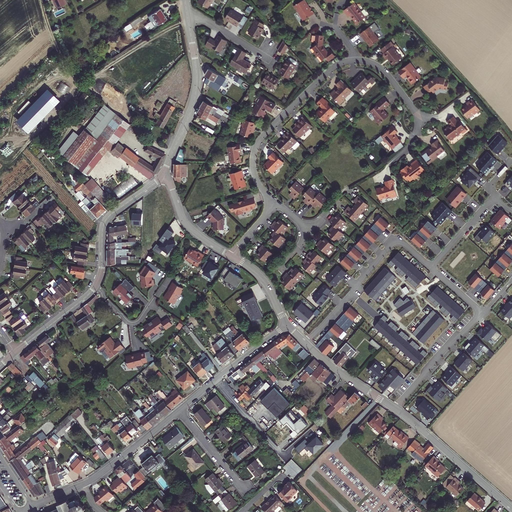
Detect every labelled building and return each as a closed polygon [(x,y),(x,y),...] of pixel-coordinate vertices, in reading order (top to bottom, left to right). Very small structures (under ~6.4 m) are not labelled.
[(199,0),(198,2),(208,8),(212,0),(199,0)] [(298,12),(303,20),(314,14),(310,7),(309,8),(307,5),(307,4),(304,0),(303,0),(294,6),(298,12)] [(357,24),(366,17),(361,10),(360,10),(357,7),(358,7),(354,2),(344,11),(348,17),(351,15),(353,18),(357,24)] [(155,27),(167,19),(160,8),(148,16),(155,27)] [(225,19),(237,27),(243,17),(231,9),(225,19)] [(249,34),(258,39),(264,29),(262,28),(264,24),(256,19),(253,23),(255,24),(249,34)] [(126,30),(135,24),(133,21),(130,23),(124,27),(126,30)] [(364,38),(370,46),(379,40),(374,33),(379,29),(375,23),(360,34),(364,39),(364,38)] [(322,46),(324,35),(317,34),(315,44),(314,45),(314,46),(312,48),(315,51),(314,52),(317,57),(319,56),(322,61),(326,58),(328,61),(335,56),(330,50),(328,52),(322,46)] [(205,46),(211,49),(212,47),(220,52),(227,41),(219,36),(215,42),(210,38),(205,46)] [(277,50),(284,54),(288,47),(284,41),(277,50)] [(393,65),(402,58),(393,46),(394,46),(391,41),(381,49),(384,53),(382,54),(386,59),(388,58),(393,65)] [(239,48),(230,64),(246,74),(251,65),(245,61),(242,59),(246,53),(239,48)] [(281,69),(279,73),(288,79),(296,66),(295,65),(297,63),(297,61),(291,58),(290,58),(288,61),(287,60),(282,69),(281,69)] [(410,63),(398,72),(403,78),(406,76),(408,79),(412,84),(421,77),(410,63)] [(226,79),(209,69),(205,76),(207,77),(204,82),(218,91),(222,86),(224,88),(227,83),(225,81),(226,79)] [(262,82),(273,89),(279,80),(267,73),(262,82)] [(351,84),(361,94),(363,94),(368,89),(365,87),(370,82),(371,84),(375,80),(370,75),(367,78),(361,73),(356,78),(357,78),(351,84)] [(439,88),(447,89),(448,83),(445,82),(445,79),(436,77),(424,87),(428,92),(429,91),(430,92),(432,90),(433,92),(439,88)] [(352,91),(341,80),(336,85),(339,88),(338,88),(336,90),(335,90),(330,94),(340,104),(345,99),(344,98),(352,91)] [(57,88),(66,94),(70,86),(61,81),(57,88)] [(29,132),(56,104),(43,92),(17,120),(29,132)] [(85,103),(90,97),(84,92),(79,98),(85,103)] [(252,112),(263,118),(266,113),(265,112),(266,109),(271,112),(276,105),(260,96),(256,102),(257,103),(252,112)] [(201,108),(227,123),(229,120),(227,119),(222,115),(224,113),(224,111),(218,108),(217,109),(210,104),(213,101),(207,97),(200,107),(201,108)] [(322,97),(317,103),(322,108),(320,111),(319,110),(316,113),(325,122),(329,118),(332,120),(338,114),(329,105),(330,104),(325,99),(325,100),(322,97)] [(376,106),(370,111),(376,118),(374,119),(379,124),(389,116),(385,111),(384,112),(382,110),(390,104),(384,97),(378,102),(379,103),(376,106)] [(161,113),(169,117),(177,103),(169,99),(161,113)] [(461,109),(467,118),(473,114),(474,114),(480,110),(472,99),(466,103),(467,104),(461,109)] [(63,156),(87,175),(107,149),(109,151),(128,127),(130,124),(104,104),(79,136),(63,156)] [(197,114),(206,120),(208,117),(225,127),(227,123),(201,108),(197,114)] [(163,128),(169,117),(161,113),(160,115),(156,113),(157,111),(155,110),(154,111),(156,112),(153,116),(158,119),(155,124),(163,128)] [(457,121),(453,116),(447,121),(451,126),(449,128),(448,127),(443,130),(446,134),(445,136),(448,140),(449,138),(450,140),(460,133),(459,132),(461,131),(462,133),(467,130),(459,121),(458,122),(457,121)] [(296,126),(292,130),(300,137),(306,132),(312,126),(303,117),(297,123),(298,124),(296,126)] [(241,135),(250,137),(253,130),(254,130),(256,123),(244,119),(242,126),(243,127),(241,135)] [(130,124),(128,127),(140,136),(142,133),(130,124)] [(398,132),(393,126),(388,130),(385,134),(382,136),(381,135),(375,140),(379,144),(383,140),(385,142),(387,142),(393,149),(401,141),(397,136),(396,137),(394,134),(398,132)] [(79,136),(73,131),(57,151),(63,156),(79,136)] [(300,144),(288,131),(283,136),(284,138),(282,140),(281,139),(276,144),(284,152),(288,148),(289,149),(292,147),(295,150),(300,144)] [(489,146),(498,154),(501,150),(501,149),(507,142),(499,135),(489,146)] [(421,154),(429,164),(438,157),(437,156),(445,151),(438,143),(439,142),(437,140),(431,144),(432,147),(430,149),(429,148),(421,154)] [(147,145),(144,150),(152,155),(150,157),(156,161),(152,166),(139,158),(134,154),(134,155),(125,149),(117,142),(110,151),(118,157),(119,155),(149,179),(154,175),(165,154),(147,145)] [(230,163),(241,162),(240,156),(239,152),(241,152),(240,145),(234,145),(234,146),(229,147),(230,163)] [(126,147),(125,149),(134,155),(134,154),(126,147)] [(175,181),(180,182),(181,164),(183,164),(184,150),(180,149),(174,164),(174,177),(175,181)] [(268,169),(272,173),(278,167),(283,162),(273,152),(268,157),(271,160),(268,162),(268,161),(263,165),(267,169),(268,169)] [(497,161),(487,152),(480,160),(481,161),(476,166),(486,175),(491,169),(490,168),(497,161)] [(425,170),(417,159),(411,164),(413,166),(409,168),(409,167),(408,168),(408,167),(407,166),(401,170),(402,171),(400,172),(406,180),(408,178),(409,177),(413,177),(413,178),(414,179),(419,175),(418,174),(425,170)] [(482,177),(471,167),(468,171),(469,172),(462,180),(470,187),(477,179),(479,181),(482,177)] [(244,177),(242,170),(230,174),(232,181),(233,182),(235,189),(246,186),(244,179),(243,180),(242,177),(244,177)] [(121,196),(138,183),(133,175),(115,188),(121,196)] [(90,180),(84,184),(105,208),(112,201),(91,178),(90,180)] [(376,189),(379,199),(390,196),(391,198),(397,196),(394,185),(395,184),(394,180),(393,181),(392,179),(385,181),(386,186),(382,188),(381,187),(376,189)] [(81,188),(87,195),(91,200),(90,202),(101,214),(106,209),(105,208),(84,184),(82,181),(81,180),(74,186),(73,187),(77,192),(79,190),(81,188)] [(291,196),(295,199),(304,188),(296,181),(289,189),(292,192),(294,194),(291,196)] [(309,205),(310,203),(318,194),(310,187),(303,195),(306,198),(308,200),(305,202),(309,205)] [(466,193),(459,187),(456,190),(455,190),(452,194),(447,200),(455,207),(456,205),(456,206),(459,202),(466,193)] [(18,190),(11,197),(14,200),(21,193),(18,190)] [(93,220),(101,214),(90,202),(86,197),(85,198),(79,190),(77,192),(83,199),(82,200),(89,209),(86,212),(93,220)] [(327,199),(319,192),(318,194),(310,203),(313,206),(316,203),(317,205),(320,207),(327,199)] [(17,205),(20,208),(28,201),(22,193),(12,201),(15,205),(16,204),(17,205)] [(354,206),(362,213),(369,205),(358,196),(355,199),(358,201),(356,203),(354,206)] [(257,205),(254,198),(229,205),(230,208),(230,209),(231,209),(231,212),(235,211),(236,214),(238,215),(242,214),(243,212),(243,211),(245,211),(246,212),(251,210),(250,209),(255,208),(255,206),(257,205)] [(78,203),(86,212),(89,209),(82,200),(81,200),(78,203)] [(28,201),(20,208),(22,211),(23,213),(25,217),(35,208),(28,201)] [(45,213),(53,223),(61,216),(57,211),(60,208),(55,202),(48,209),(47,211),(45,213)] [(452,211),(442,202),(435,211),(436,212),(432,216),(441,224),(452,211)] [(362,213),(354,206),(351,209),(350,211),(347,208),(344,211),(355,221),(362,213)] [(213,221),(214,222),(214,224),(213,224),(213,230),(219,230),(223,230),(224,225),(224,220),(224,218),(220,215),(221,215),(218,211),(217,212),(215,209),(207,216),(213,222),(213,221)] [(495,216),(491,221),(499,228),(505,221),(509,224),(511,220),(511,219),(501,210),(497,215),(496,217),(495,216)] [(134,224),(144,224),(144,212),(134,212),(134,224)] [(53,223),(45,213),(42,215),(41,216),(40,215),(36,219),(41,225),(44,222),(48,227),(53,223)] [(332,218),(329,221),(333,225),(334,225),(339,230),(340,230),(346,222),(337,215),(335,218),(333,219),(332,218)] [(389,224),(381,217),(373,226),(380,233),(383,230),(384,231),(389,224)] [(36,219),(33,221),(39,227),(41,225),(36,219)] [(276,230),(281,235),(282,235),(288,227),(280,220),(277,223),(275,224),(274,223),(271,226),(275,230),(276,230)] [(436,227),(429,220),(420,230),(427,237),(428,238),(434,231),(433,230),(436,227)] [(129,237),(126,224),(119,225),(119,229),(121,229),(122,235),(123,238),(127,237),(129,237)] [(119,225),(114,226),(115,236),(116,236),(122,235),(121,229),(119,229),(119,225)] [(331,231),(328,234),(337,242),(344,234),(340,230),(339,230),(334,225),(333,225),(331,228),(333,230),(331,231)] [(24,231),(21,233),(29,243),(35,238),(31,234),(34,232),(28,226),(24,229),(25,230),(24,231)] [(107,231),(107,235),(113,235),(113,236),(115,236),(114,226),(109,227),(107,231)] [(380,233),(373,226),(365,235),(372,242),(373,243),(379,236),(378,235),(380,233)] [(495,232),(487,226),(482,231),(481,230),(474,238),(479,242),(482,238),(486,242),(495,232)] [(157,244),(153,249),(160,254),(163,249),(168,253),(169,252),(169,253),(173,248),(172,247),(176,243),(170,238),(174,232),(168,228),(160,240),(163,242),(160,247),(157,244)] [(273,236),(270,240),(279,247),(286,239),(282,235),(281,235),(276,230),(275,230),(273,233),(275,235),(273,236)] [(427,237),(420,230),(411,240),(420,248),(426,241),(425,240),(427,237)] [(17,236),(13,240),(18,246),(23,251),(25,248),(24,247),(29,243),(21,233),(18,236),(17,237),(17,236)] [(372,242),(365,235),(357,244),(364,251),(365,252),(371,245),(370,244),(372,242)] [(319,241),(316,244),(327,254),(334,246),(325,238),(323,241),(321,243),(319,241)] [(107,243),(107,250),(116,249),(122,249),(122,245),(126,245),(126,244),(130,244),(130,242),(128,242),(124,242),(120,242),(117,242),(116,242),(114,242),(107,243)] [(74,252),(86,254),(87,251),(87,249),(88,249),(89,244),(81,243),(80,246),(75,246),(74,252)] [(364,251),(357,244),(348,253),(356,260),(357,261),(363,254),(362,254),(364,251)] [(257,254),(266,262),(273,254),(263,245),(260,248),(262,249),(260,251),(257,254)] [(198,266),(204,255),(198,251),(197,253),(190,248),(185,257),(185,259),(198,266)] [(322,257),(314,250),(312,253),(311,255),(309,253),(306,256),(307,257),(316,265),(322,257)] [(511,254),(507,250),(499,259),(506,266),(507,267),(511,261),(511,254)] [(74,252),(73,259),(78,260),(78,264),(84,265),(85,265),(86,260),(85,259),(85,258),(86,254),(74,252)] [(426,276),(398,252),(388,264),(392,267),(395,264),(398,267),(395,270),(403,277),(406,273),(409,276),(406,279),(416,288),(426,276)] [(356,260),(348,253),(340,262),(349,270),(355,264),(354,263),(356,260)] [(14,263),(13,266),(26,268),(27,262),(21,261),(22,257),(14,256),(13,261),(14,261),(14,263)] [(107,257),(107,265),(116,264),(116,263),(118,263),(118,260),(129,260),(129,256),(119,256),(116,256),(107,257)] [(310,273),(317,266),(316,265),(307,257),(304,260),(306,262),(305,264),(302,266),(310,273)] [(503,269),(506,266),(499,259),(490,269),(499,277),(504,270),(503,269)] [(219,269),(209,263),(202,274),(212,280),(219,269)] [(75,277),(83,278),(84,273),(83,272),(83,271),(84,267),(71,265),(70,272),(76,273),(75,277)] [(346,273),(338,265),(326,279),(334,286),(346,273)] [(12,271),(11,277),(19,278),(19,274),(25,275),(25,270),(30,271),(30,269),(26,268),(13,266),(13,270),(13,272),(12,271)] [(155,272),(146,266),(140,274),(141,274),(141,275),(142,282),(141,282),(143,288),(155,285),(153,280),(152,280),(152,277),(155,272)] [(226,267),(221,273),(226,277),(224,279),(228,282),(229,282),(237,288),(243,279),(234,274),(235,273),(234,273),(226,267)] [(396,277),(385,267),(364,291),(376,301),(396,277)] [(288,273),(297,282),(304,275),(296,268),(294,270),(292,272),(290,270),(288,273)] [(281,282),(290,290),(297,282),(288,273),(287,272),(284,276),(286,277),(284,279),(281,282)] [(485,282),(476,273),(468,282),(475,288),(476,287),(479,289),(485,282)] [(129,292),(134,287),(126,278),(123,281),(124,281),(121,284),(121,283),(113,291),(118,295),(119,295),(127,303),(134,297),(131,294),(130,294),(129,292)] [(63,295),(66,292),(58,284),(55,280),(53,282),(54,282),(51,284),(52,285),(51,286),(56,291),(55,293),(54,294),(59,300),(62,297),(61,296),(63,295)] [(71,289),(74,287),(68,280),(66,283),(63,280),(58,284),(66,292),(69,290),(70,289),(71,289)] [(183,288),(173,282),(169,289),(170,289),(168,293),(167,292),(164,298),(174,304),(177,299),(177,298),(179,295),(180,295),(182,292),(182,291),(183,288)] [(495,290),(485,282),(479,289),(481,292),(481,293),(487,299),(495,290)] [(331,290),(325,284),(313,298),(321,305),(328,297),(326,295),(331,290)] [(51,291),(54,294),(55,293),(48,285),(47,286),(51,291)] [(465,311),(437,286),(427,298),(437,307),(440,303),(443,306),(440,309),(448,316),(451,313),(454,315),(451,319),(455,322),(465,311)] [(252,322),(263,317),(255,300),(257,299),(253,292),(241,298),(252,322)] [(56,302),(59,300),(54,294),(53,295),(51,296),(48,293),(44,297),(51,305),(54,303),(55,302),(56,302)] [(73,314),(70,316),(75,324),(77,322),(82,329),(95,321),(90,314),(93,312),(89,307),(98,297),(99,297),(96,295),(92,299),(87,304),(84,306),(81,308),(87,316),(78,322),(73,314)] [(0,309),(0,310),(3,314),(9,310),(7,307),(11,304),(9,300),(12,297),(11,296),(7,298),(0,303),(0,308),(0,309)] [(48,308),(51,305),(44,297),(39,301),(42,304),(39,307),(45,313),(48,310),(47,309),(48,308)] [(402,316),(416,307),(411,299),(410,300),(407,297),(404,301),(400,298),(394,305),(398,308),(397,308),(402,316)] [(511,298),(508,303),(508,304),(506,307),(505,306),(501,311),(510,319),(511,315),(511,298)] [(314,314),(301,303),(294,312),(306,322),(314,314)] [(345,322),(350,327),(354,322),(353,321),(359,314),(350,307),(344,313),(349,317),(345,322)] [(445,320),(433,310),(412,333),(424,343),(445,320)] [(10,323),(13,326),(23,319),(26,317),(22,311),(14,317),(12,314),(6,319),(9,323),(10,322),(10,323)] [(379,322),(374,326),(417,365),(428,353),(424,350),(421,353),(417,350),(420,347),(413,340),(410,344),(407,341),(410,337),(402,331),(399,334),(396,331),(399,328),(392,321),(389,325),(385,322),(388,319),(384,315),(383,317),(379,322)] [(173,324),(169,318),(162,321),(159,316),(153,320),(149,322),(150,322),(144,326),(146,328),(143,330),(147,335),(149,334),(152,337),(158,334),(157,332),(165,327),(166,328),(173,324)] [(23,319),(13,326),(15,330),(16,331),(15,331),(18,336),(26,330),(23,327),(27,325),(23,319)] [(330,330),(334,334),(338,338),(344,331),(345,332),(350,327),(345,322),(340,327),(335,323),(330,330)] [(501,335),(488,324),(484,329),(483,327),(478,333),(487,341),(491,337),(496,342),(501,335)] [(183,328),(188,334),(192,332),(186,325),(183,328)] [(233,342),(240,350),(245,346),(230,328),(228,325),(226,326),(228,330),(227,330),(228,330),(235,340),(233,342)] [(245,346),(250,342),(243,333),(241,335),(238,331),(238,332),(233,326),(230,328),(245,346)] [(224,333),(232,342),(233,342),(235,340),(228,330),(226,331),(224,333)] [(324,336),(329,340),(334,334),(330,330),(324,336)] [(52,339),(49,334),(38,343),(43,350),(42,350),(48,357),(49,356),(54,352),(47,343),(52,339)] [(64,334),(60,336),(67,348),(71,345),(64,334)] [(283,336),(274,342),(278,348),(287,342),(293,348),(295,351),(301,345),(289,334),(288,335),(283,336)] [(119,350),(123,346),(119,341),(115,345),(109,338),(105,341),(104,340),(100,343),(101,344),(97,347),(101,352),(105,349),(111,358),(119,351),(119,350)] [(239,351),(232,342),(228,346),(221,338),(216,343),(229,359),(239,351)] [(489,350),(476,338),(471,344),(469,342),(464,348),(474,357),(481,349),(486,353),(489,350)] [(376,342),(372,339),(370,342),(378,349),(381,346),(376,342)] [(334,346),(327,340),(319,349),(326,355),(334,346)] [(278,348),(274,342),(263,351),(267,356),(270,354),(274,359),(279,356),(278,355),(282,352),(278,348)] [(341,354),(334,362),(340,366),(348,357),(350,358),(356,352),(346,342),(338,351),(341,354)] [(220,366),(229,359),(216,343),(212,346),(218,353),(216,355),(217,356),(214,358),(220,366)] [(31,349),(35,354),(44,365),(49,360),(36,345),(31,349)] [(31,349),(21,357),(23,360),(27,365),(30,362),(28,360),(33,356),(35,354),(31,349)] [(311,355),(304,349),(299,354),(306,360),(311,355)] [(267,356),(263,351),(252,359),(256,364),(261,369),(265,373),(265,372),(271,378),(270,378),(274,382),(277,379),(269,370),(268,371),(259,362),(267,356)] [(132,355),(126,357),(129,367),(136,366),(139,369),(142,367),(142,365),(144,364),(143,363),(148,361),(145,352),(133,356),(132,355)] [(210,367),(213,365),(204,353),(202,354),(203,356),(199,360),(208,371),(211,368),(210,367)] [(463,371),(473,360),(464,353),(461,356),(461,357),(459,359),(455,363),(463,371)] [(256,364),(252,359),(240,368),(228,377),(232,383),(236,380),(234,377),(238,373),(241,377),(245,375),(244,373),(251,367),(256,373),(261,369),(256,364)] [(300,378),(304,382),(309,377),(312,373),(313,373),(316,369),(320,364),(314,359),(307,366),(307,372),(300,378)] [(201,377),(208,371),(199,360),(196,363),(196,362),(192,365),(201,377)] [(372,379),(376,383),(386,372),(375,362),(368,370),(375,376),(372,379)] [(12,363),(7,367),(12,372),(16,367),(13,364),(12,363)] [(318,377),(327,385),(335,375),(331,372),(321,364),(320,364),(316,369),(313,373),(318,377)] [(16,367),(12,372),(17,377),(22,373),(19,370),(16,367)] [(460,375),(452,367),(448,371),(449,372),(447,374),(446,373),(442,378),(451,385),(454,381),(455,382),(458,378),(460,375)] [(181,376),(177,379),(185,389),(195,380),(188,371),(182,376),(181,376)] [(397,376),(392,371),(388,376),(389,378),(386,381),(385,380),(379,386),(385,391),(389,386),(393,391),(404,379),(399,375),(397,376)] [(34,372),(29,376),(28,374),(25,377),(29,381),(30,381),(31,382),(33,380),(37,383),(41,387),(44,384),(36,376),(37,375),(34,372)] [(312,373),(309,377),(315,382),(318,377),(313,373),(312,373)] [(44,384),(45,383),(37,375),(36,376),(44,384)] [(53,380),(52,378),(47,382),(52,387),(56,383),(53,380)] [(260,380),(248,392),(252,396),(259,390),(261,391),(264,388),(266,390),(270,386),(268,383),(267,385),(266,384),(265,385),(260,380)] [(105,389),(111,384),(108,381),(102,386),(105,389)] [(447,389),(438,381),(435,385),(433,388),(431,385),(426,390),(437,400),(441,396),(442,397),(445,394),(444,392),(447,389)] [(244,396),(248,400),(252,396),(248,392),(247,392),(247,391),(250,388),(247,385),(245,387),(243,384),(239,388),(242,391),(239,393),(237,395),(236,396),(240,401),(244,396)] [(3,391),(7,395),(12,389),(9,386),(3,391)] [(274,388),(261,401),(273,413),(273,412),(275,413),(274,414),(277,417),(291,404),(274,388)] [(289,397),(293,394),(287,388),(283,391),(289,397)] [(171,408),(184,398),(176,389),(175,390),(172,393),(172,394),(167,398),(162,392),(160,390),(157,392),(171,408)] [(336,397),(335,397),(331,394),(327,399),(330,402),(331,402),(333,404),(334,405),(331,408),(331,409),(326,414),(331,418),(338,411),(351,396),(347,393),(346,394),(342,390),(336,396),(336,397)] [(160,399),(157,402),(167,413),(171,409),(171,408),(157,392),(157,391),(155,393),(160,399)] [(351,396),(338,411),(340,413),(345,408),(346,408),(351,402),(353,405),(361,396),(355,392),(351,396)] [(152,405),(162,417),(167,413),(157,402),(151,394),(149,396),(154,402),(155,404),(152,405)] [(214,407),(218,412),(225,407),(216,396),(205,404),(210,410),(214,407)] [(429,404),(424,399),(420,400),(420,403),(417,408),(424,414),(423,414),(427,418),(429,416),(432,419),(439,411),(430,404),(429,404)] [(157,421),(162,417),(152,405),(150,408),(145,402),(143,403),(146,407),(157,421)] [(325,413),(326,414),(331,409),(331,408),(334,405),(333,404),(325,413)] [(142,412),(153,425),(157,421),(146,407),(144,409),(145,410),(142,412)] [(302,411),(307,416),(311,412),(306,407),(302,411)] [(75,419),(83,413),(79,408),(71,414),(75,419)] [(195,414),(204,426),(211,420),(202,408),(195,414)] [(5,412),(3,409),(0,411),(0,421),(4,418),(8,414),(10,411),(8,409),(6,411),(5,412)] [(135,419),(132,422),(137,428),(142,434),(153,425),(142,412),(140,409),(135,413),(143,423),(140,426),(135,419)] [(291,410),(280,420),(284,425),(288,422),(295,430),(299,433),(308,425),(301,417),(299,419),(291,410)] [(0,428),(1,428),(0,426),(0,425),(10,417),(10,416),(12,414),(10,411),(8,414),(4,418),(0,421),(0,428)] [(19,425),(26,420),(21,413),(13,419),(18,426),(19,425)] [(380,433),(387,425),(382,420),(380,418),(381,417),(378,413),(368,423),(373,428),(374,427),(380,433)] [(54,431),(60,437),(66,431),(65,430),(76,420),(75,419),(71,414),(54,431)] [(121,421),(133,435),(138,431),(131,423),(132,422),(127,416),(121,421)] [(0,428),(0,439),(6,435),(4,433),(10,429),(11,428),(11,426),(9,425),(11,424),(14,421),(12,419),(8,422),(5,425),(1,428),(0,428)] [(65,430),(66,431),(77,421),(76,420),(65,430)] [(120,433),(117,435),(124,444),(127,442),(127,441),(132,437),(121,422),(118,424),(117,424),(111,429),(115,433),(118,430),(120,433)] [(0,444),(4,450),(9,446),(7,443),(9,441),(23,430),(19,425),(18,426),(11,431),(6,435),(0,439),(0,444)] [(223,425),(215,431),(224,442),(231,436),(223,425)] [(393,426),(384,436),(388,439),(390,436),(395,441),(393,443),(396,446),(398,445),(401,448),(409,438),(405,435),(405,436),(393,426)] [(177,427),(162,439),(169,448),(184,436),(177,427)] [(102,446),(99,448),(106,457),(115,450),(108,441),(111,439),(108,435),(107,436),(105,433),(103,435),(102,434),(96,439),(102,446)] [(57,442),(60,438),(55,434),(51,437),(48,440),(55,446),(58,443),(57,442)] [(305,439),(295,448),(299,453),(305,448),(307,451),(310,449),(314,453),(324,444),(320,440),(321,439),(318,436),(310,444),(305,439)] [(13,452),(8,456),(10,461),(16,457),(18,460),(21,458),(38,444),(40,443),(41,442),(37,437),(28,444),(28,445),(15,455),(13,452)] [(422,461),(433,447),(428,443),(423,449),(419,445),(421,444),(415,439),(408,448),(413,453),(412,454),(415,456),(417,458),(415,461),(419,464),(422,461)] [(241,448),(241,447),(233,453),(233,454),(238,461),(253,448),(248,441),(243,445),(243,446),(241,448)] [(4,450),(8,456),(13,452),(12,451),(15,448),(13,444),(12,445),(9,446),(4,450)] [(103,460),(106,457),(99,448),(95,451),(103,460)] [(196,469),(204,463),(193,449),(185,456),(196,469)] [(70,466),(78,474),(82,470),(80,469),(87,462),(82,458),(80,455),(76,452),(71,459),(71,460),(73,463),(70,466)] [(165,460),(159,453),(155,457),(153,454),(142,463),(144,466),(140,470),(146,477),(151,473),(149,472),(159,463),(161,465),(165,461),(165,460)] [(434,456),(426,465),(431,470),(431,471),(438,477),(446,468),(441,464),(438,462),(439,461),(434,456)] [(16,457),(10,461),(18,472),(27,467),(29,470),(31,468),(34,466),(30,462),(26,465),(21,458),(18,460),(16,457)] [(47,463),(50,475),(54,474),(53,472),(57,471),(56,468),(54,460),(47,463)] [(255,460),(248,466),(258,478),(265,472),(255,460)] [(120,465),(114,471),(119,477),(125,483),(131,478),(120,465)] [(27,467),(18,472),(23,480),(31,474),(34,472),(31,468),(29,470),(27,467)] [(51,481),(53,486),(61,483),(59,480),(65,478),(64,476),(67,474),(64,470),(63,471),(60,471),(57,471),(53,472),(54,474),(50,475),(51,481)] [(217,479),(213,473),(205,479),(210,484),(215,491),(222,486),(223,486),(217,479)] [(31,474),(23,480),(29,489),(35,485),(34,484),(37,483),(31,474)] [(161,475),(156,478),(165,490),(169,487),(161,475)] [(451,475),(443,484),(446,487),(454,478),(451,475)] [(125,483),(119,477),(115,480),(113,483),(111,486),(116,493),(119,490),(120,491),(127,486),(125,483)] [(452,491),(458,496),(464,489),(458,483),(460,482),(455,477),(454,478),(446,487),(451,491),(452,491)] [(297,490),(288,480),(284,484),(285,486),(283,488),(281,488),(277,491),(286,501),(291,496),(291,495),(297,490)] [(43,494),(37,482),(37,483),(34,484),(35,485),(29,489),(35,497),(43,494)] [(215,491),(210,484),(205,484),(205,485),(207,489),(211,495),(215,491)] [(114,495),(106,486),(102,490),(99,492),(100,493),(94,498),(97,502),(100,505),(106,500),(107,501),(114,495)] [(222,486),(215,491),(218,495),(225,489),(222,486)] [(222,493),(213,500),(216,504),(219,502),(227,511),(229,509),(230,509),(237,503),(229,493),(229,494),(225,497),(222,493)] [(474,493),(468,500),(479,510),(485,503),(483,501),(483,500),(474,493)] [(275,511),(274,510),(282,502),(275,495),(262,508),(265,511),(275,511)] [(145,511),(161,511),(167,507),(158,498),(154,502),(156,504),(150,510),(149,509),(145,511)] [(59,508),(49,511),(84,511),(85,509),(86,509),(85,509),(84,506),(84,505),(83,506),(81,505),(81,504),(81,503),(80,503),(79,502),(79,501),(79,500),(78,499),(78,500),(76,500),(75,499),(75,500),(70,502),(69,501),(68,500),(68,499),(67,499),(67,500),(59,504),(57,503),(57,504),(58,504),(59,507),(58,507),(59,508)]
